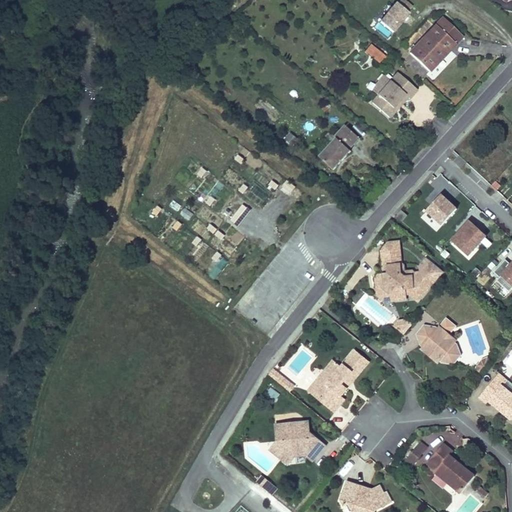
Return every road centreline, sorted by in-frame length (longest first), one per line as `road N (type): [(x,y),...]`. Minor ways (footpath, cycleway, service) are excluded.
road 1 (residential): [(200,464),(268,351),(359,240)]
road 2 (residential): [(511,472),(462,422),(414,421)]
